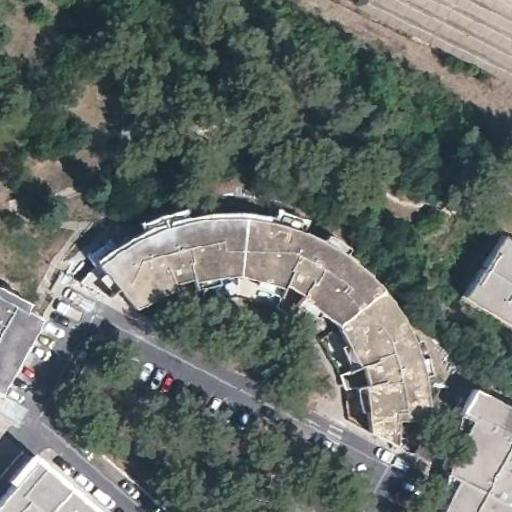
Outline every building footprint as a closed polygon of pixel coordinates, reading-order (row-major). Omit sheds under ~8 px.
[(511,0),(351,0),(360,4),(511,79),(511,0)] [(511,79),(360,4),(358,11),(511,86),(511,79)] [(248,216),(192,217),(167,222),(123,241),(77,278),(104,292),(115,286),(149,268),(161,290),(171,285),(172,288),(191,282),(190,278),(237,272),(280,285),(277,291),(295,300),(298,295),(333,323),(355,364),(349,366),(356,384),(361,384),(367,429),(394,443),(395,417),(425,417),(416,358),(397,314),(375,282),(355,263),(304,231),(248,216)] [(511,243),(500,236),(462,299),(511,329),(511,243)] [(161,290),(149,268),(115,286),(132,306),(161,290)] [(195,296),(191,282),(172,288),(178,302),(186,299),(195,296)] [(0,392),(0,393),(42,317),(26,309),(30,301),(0,286),(0,392)] [(295,300),(277,291),(272,304),(280,309),(287,312),(295,300)] [(321,336),(338,365),(348,359),(331,330),(321,336)] [(356,384),(349,366),(336,372),(339,380),(342,386),(356,384)] [(511,511),(511,406),(473,387),(459,414),(440,501),(444,503),(439,511),(511,511)] [(32,456),(0,493),(0,511),(96,511),(40,463),(32,456)]
